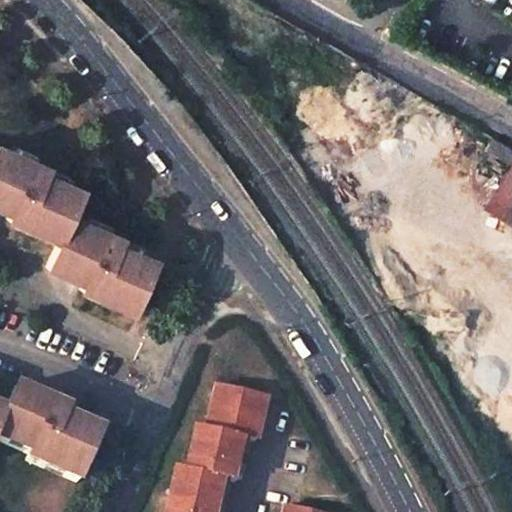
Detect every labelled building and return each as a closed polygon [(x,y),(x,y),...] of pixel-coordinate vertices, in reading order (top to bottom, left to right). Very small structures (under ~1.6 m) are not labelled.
[(511,153),(511,145),(491,134),(483,148),(507,162),(511,153)] [(46,174),(0,152),(0,216),(7,219),(4,225),(54,248),(43,273),(79,290),(77,295),(103,307),(128,319),(150,269),(113,252),(116,246),(65,222),(77,196),(43,180),(46,174)] [(511,159),(483,204),(498,215),(511,194),(511,159)] [(511,194),(498,215),(511,224),(511,194)] [(259,393),(207,383),(197,427),(188,425),(179,469),(169,467),(160,511),(213,511),(221,477),(232,478),(236,455),(240,435),(250,437),(255,414),(259,393)] [(0,452),(24,464),(22,469),(72,491),(96,439),(78,432),(59,423),(62,417),(12,394),(1,418),(0,417),(0,452)] [(330,511),(331,508),(281,498),(278,511),(330,511)]
